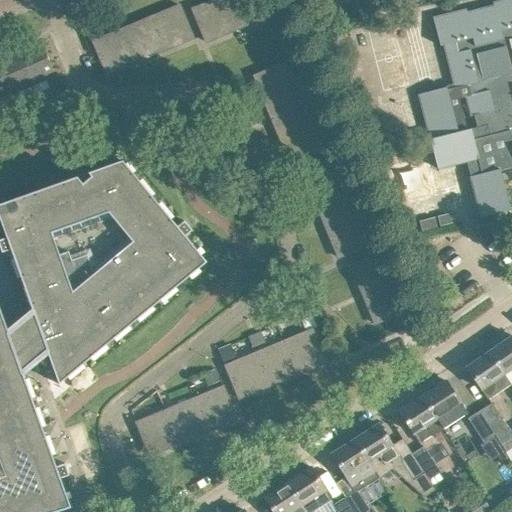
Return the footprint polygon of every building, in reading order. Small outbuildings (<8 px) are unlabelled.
[(235,30),(222,0),(194,12),(193,9),(192,9),(206,42),(207,42),(206,39),(219,33),(220,36),(235,30)] [(223,0),(222,0),(235,30),(234,27),(248,22),(249,24),(264,18),(256,0),(223,0)] [(440,46),(446,45),(448,55),(446,55),(454,85),(419,94),(438,169),(466,161),(480,217),(510,210),(500,170),(511,166),(511,0),(503,0),(493,3),(494,6),(467,13),(466,10),(433,18),(440,46)] [(180,9),(152,20),(164,50),(165,50),(163,47),(177,42),(178,44),(193,38),(179,5),(178,5),(180,9)] [(152,20),(123,32),(135,62),(136,62),(135,59),(148,53),(149,56),(164,50),(152,20)] [(94,41),(93,41),(106,74),(107,73),(106,71),(120,65),(121,68),(135,62),(123,32),(95,44),(94,41)] [(40,41),(17,51),(31,85),(55,75),(40,41)] [(17,51),(0,58),(0,76),(8,95),(11,103),(16,101),(12,93),(31,85),(17,51)] [(299,91),(287,62),(254,76),(254,77),(257,76),(262,89),(260,90),(266,105),(299,91)] [(0,76),(0,98),(8,95),(0,76)] [(62,81),(52,85),(56,94),(66,90),(62,81)] [(311,120),(299,91),(266,105),(266,106),(269,104),(274,118),(272,119),(278,134),(311,120)] [(20,99),(11,103),(15,112),(24,108),(20,99)] [(11,103),(2,107),(6,116),(15,112),(11,103)] [(323,149),(311,120),(278,134),(281,133),(286,146),(283,147),(290,163),(323,149)] [(355,183),(343,154),(302,171),(303,172),(306,170),(312,182),(308,184),(314,200),(355,183)] [(17,198),(0,204),(0,220),(6,238),(0,239),(0,247),(2,252),(10,249),(13,256),(31,309),(24,315),(20,318),(39,362),(41,361),(48,355),(59,384),(181,283),(188,277),(206,262),(185,236),(192,230),(184,221),(177,227),(173,221),(162,209),(122,161),(88,173),(91,177),(84,183),(83,184),(77,177),(18,198),(17,198)] [(366,212),(355,183),(314,200),(318,199),(324,211),(319,213),(326,229),(366,212)] [(378,241),(366,212),(326,229),(330,227),(335,239),(331,241),(338,257),(378,241)] [(452,212),(437,216),(440,226),(455,222),(452,212)] [(434,217),(419,221),(422,231),(437,227),(434,217)] [(380,253),(350,265),(351,267),(354,265),(359,279),(356,280),(362,294),(392,282),(380,253)] [(368,308),(375,324),(408,310),(407,309),(404,310),(392,282),(362,294),(363,295),(365,294),(371,307),(368,308)] [(0,305),(0,511),(53,511),(70,507),(60,478),(69,475),(64,463),(56,466),(23,375),(39,362),(20,318),(10,325),(0,305)] [(299,319),(298,319),(302,329),(303,329),(310,326),(314,324),(315,324),(310,314),(299,319)] [(313,333),(284,345),(297,374),(296,371),(309,366),(310,369),(326,362),(312,329),(311,330),(313,333)] [(511,335),(511,336),(488,352),(510,383),(511,386),(511,335)] [(284,345),(255,357),(268,386),(269,386),(267,383),(281,378),(282,380),(297,374),(284,345)] [(486,398),(510,383),(488,352),(466,367),(486,398)] [(226,365),(225,365),(239,398),(240,398),(239,395),(252,390),(253,392),(268,386),(255,357),(227,368),(226,365)] [(465,411),(446,380),(421,396),(441,427),(465,411)] [(223,390),(195,401),(208,431),(207,428),(220,423),(221,425),(236,419),(223,386),(222,386),(223,390)] [(418,441),(441,427),(421,396),(399,411),(418,441)] [(195,401),(166,413),(179,443),(178,440),(192,435),(193,437),(208,431),(195,401)] [(511,434),(491,402),(479,410),(505,451),(506,451),(501,443),(511,435),(511,434)] [(505,451),(479,410),(468,417),(493,459),(505,451)] [(166,413),(138,425),(137,422),(136,422),(150,455),(151,455),(150,452),(163,447),(164,449),(179,443),(166,413)] [(392,445),(378,423),(354,439),(368,460),(378,476),(391,467),(423,496),(434,489),(401,439),(392,445)] [(402,438),(401,439),(434,489),(435,489),(432,484),(441,478),(438,473),(440,472),(424,445),(412,453),(402,438)] [(368,460),(354,439),(331,453),(351,484),(374,470),(378,476),(368,460)] [(330,498),(311,467),(287,481),(306,511),(308,511),(318,505),(330,498)] [(306,511),(287,481),(264,497),(273,511),(306,511)] [(370,511),(356,489),(344,497),(353,511),(370,511)] [(353,511),(344,497),(332,505),(337,511),(353,511)]
